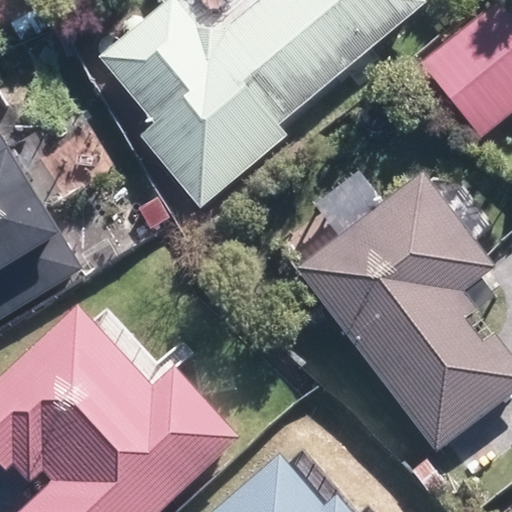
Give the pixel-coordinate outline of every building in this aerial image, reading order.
[(143,137),(206,210),(292,138),(285,128),(432,4),(428,0),(175,0),(103,62),(157,125),(143,137)] [(0,25),(10,20),(0,2),(0,25)] [(511,116),(511,15),(504,5),(426,66),(483,139),(511,116)] [(0,322),(85,271),(0,132),(0,322)] [(428,177),(303,271),(439,452),(511,397),(511,354),(465,293),(497,269),(428,177)] [(24,511),(166,511),(245,438),(181,371),(160,390),(83,309),(0,387),(0,460),(12,473),(18,467),(35,485),(47,474),(56,483),(24,511)] [(356,511),(342,496),(331,505),(299,467),(297,469),(286,457),(221,511),(356,511)]
